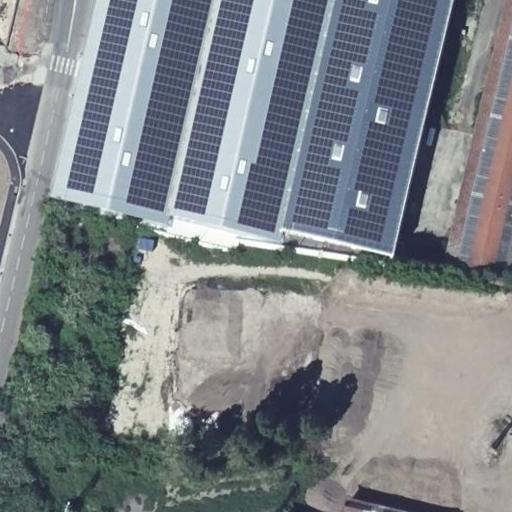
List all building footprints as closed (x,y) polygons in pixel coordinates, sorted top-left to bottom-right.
[(100,0),(51,204),(132,222),(131,228),(133,228),(161,234),(217,0),(100,0)] [(217,0),(161,234),(238,253),(241,243),(277,249),(336,0),(217,0)] [(336,0),(277,249),(392,265),(393,261),(426,121),(454,0),(336,0)] [(393,261),(392,265),(511,283),(511,0),(508,0),(445,270),(441,271),(393,261)] [(291,392),(290,382),(311,377),(307,358),(316,356),(318,354),(320,351),(319,348),(313,322),(311,320),(309,319),(306,319),(281,325),(279,326),(278,327),(277,330),(278,338),(256,343),(262,366),(254,367),(251,369),(248,372),(248,376),(254,402),(256,405),(259,407),(263,407),(286,402),(290,399),(291,396),(291,392)] [(401,511),(352,500),(351,505),(342,502),(339,511),(328,511),(329,511),(328,511),(401,511)]
